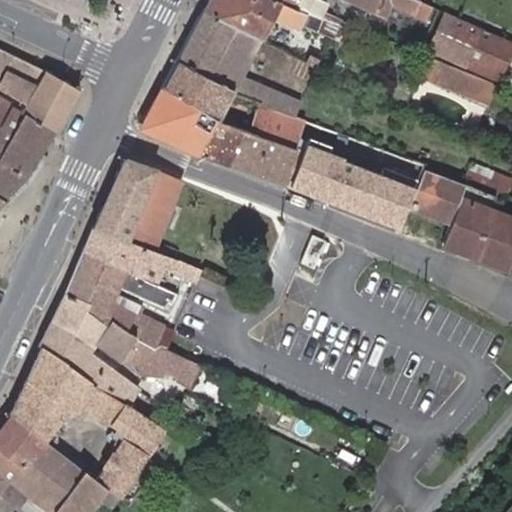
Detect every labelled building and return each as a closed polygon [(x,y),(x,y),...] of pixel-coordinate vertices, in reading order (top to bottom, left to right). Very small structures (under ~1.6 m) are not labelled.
[(360,27),(322,12),(319,18),(281,0),(208,0),(202,11),(261,40),(273,15),(302,27),(304,24),(353,44),(360,27)] [(378,0),(350,0),(374,11),(378,0)] [(466,65),(483,26),(445,9),(428,49),(466,65)] [(261,40),(202,11),(175,60),(232,91),(249,100),(257,103),(293,116),(301,98),(244,74),(261,40)] [(0,49),(0,86),(25,101),(20,109),(19,112),(53,132),(78,91),(42,70),(0,49)] [(310,52),(306,62),(314,66),(318,68),(322,58),(310,52)] [(497,85),(429,59),(421,78),(488,106),(497,85)] [(232,91),(175,60),(160,87),(218,120),(232,91)] [(218,120),(160,87),(138,126),(197,152),(226,164),(246,130),(218,120)] [(0,129),(38,156),(53,132),(19,112),(20,109),(0,98),(0,129)] [(293,116),(257,103),(248,130),(296,147),(298,136),(303,120),(293,116)] [(40,159),(38,156),(0,129),(0,199),(3,202),(27,178),(40,159)] [(246,130),(226,164),(285,185),(296,147),(248,130),(246,130)] [(307,139),(298,136),(296,147),(285,185),(401,228),(408,208),(410,204),(409,186),(412,185),(413,170),(417,162),(382,149),(372,173),(375,174),(374,179),(303,152),(307,139)] [(185,181),(123,159),(91,229),(151,252),(185,181)] [(466,179),(507,195),(511,181),(511,176),(472,161),(466,179)] [(463,187),(422,172),(410,204),(408,208),(450,224),(460,194),(463,187)] [(443,244),(507,269),(511,256),(511,213),(460,194),(450,224),(443,244)] [(70,277),(62,293),(132,336),(152,348),(164,352),(164,350),(172,331),(132,313),(136,304),(114,293),(116,288),(166,309),(173,293),(155,286),(159,277),(162,269),(194,282),(198,270),(151,252),(91,229),(70,277)] [(322,242),(308,236),(299,261),(312,267),(322,242)] [(180,286),(159,277),(155,286),(173,293),(176,295),(180,286)] [(37,347),(125,404),(139,390),(88,352),(91,348),(50,319),(37,347)] [(152,348),(132,336),(117,362),(137,375),(161,378),(165,372),(177,379),(174,383),(188,391),(201,366),(164,350),(164,352),(152,348)] [(92,480),(119,497),(128,502),(144,480),(134,474),(162,428),(125,404),(37,347),(6,414),(9,416),(41,441),(67,409),(73,413),(77,406),(120,434),(92,480)] [(9,416),(0,426),(0,476),(6,482),(24,497),(45,511),(87,511),(96,500),(111,510),(119,497),(104,488),(92,480),(41,441),(9,416)] [(0,511),(5,511),(8,509),(11,504),(16,507),(24,497),(6,482),(0,476),(0,511)] [(45,511),(24,497),(16,507),(22,511),(45,511)]
